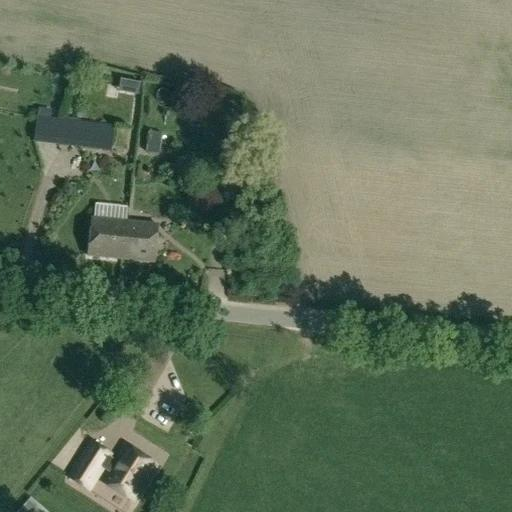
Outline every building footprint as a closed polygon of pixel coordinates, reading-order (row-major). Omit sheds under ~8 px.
[(62,121),(58,147),(112,154),(116,128),(62,121)] [(163,133),(150,132),(148,153),(161,154),(163,133)] [(232,204),(236,189),(219,183),(214,198),(232,204)] [(134,210),(134,196),(100,195),(100,209),(134,210)] [(92,219),(88,256),(154,263),(157,226),(92,219)] [(70,479),(89,492),(112,456),(92,442),(70,479)] [(156,466),(125,447),(102,482),(133,502),(156,466)]
